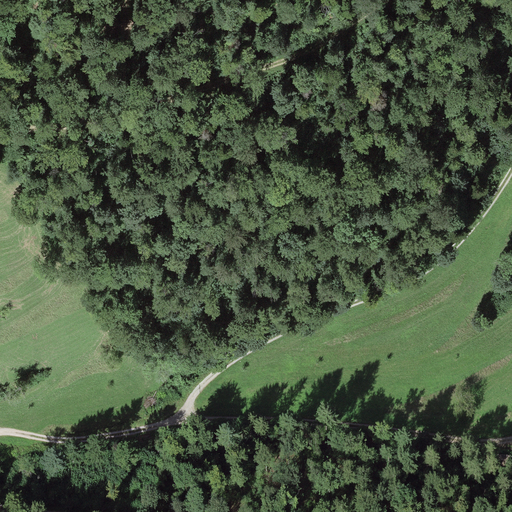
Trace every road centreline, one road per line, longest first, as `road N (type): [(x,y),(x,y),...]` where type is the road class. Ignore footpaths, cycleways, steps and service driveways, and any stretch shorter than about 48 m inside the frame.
road 1 (track): [(0,432),(51,436),(242,417),(511,441)]
road 2 (track): [(175,425),(196,392),(262,339),(429,266),(463,237),(511,164)]
road 3 (track): [(382,0),(246,76),(89,123),(0,131)]
